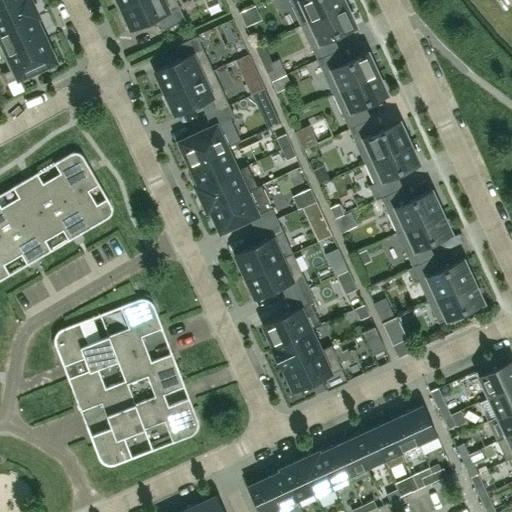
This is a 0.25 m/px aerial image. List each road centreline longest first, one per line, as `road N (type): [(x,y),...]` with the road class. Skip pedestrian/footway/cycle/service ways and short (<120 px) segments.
road 1 (residential): [(511,272),(389,0)]
road 2 (residential): [(3,421),(23,331),(180,237)]
road 3 (residential): [(272,434),(511,323)]
road 4 (residential): [(180,237),(272,434)]
road 5 (residential): [(108,78),(180,237)]
road 6 (residential): [(3,421),(62,452),(93,511)]
road 7 (residential): [(105,511),(221,458)]
road 8 (residential): [(108,78),(0,135)]
